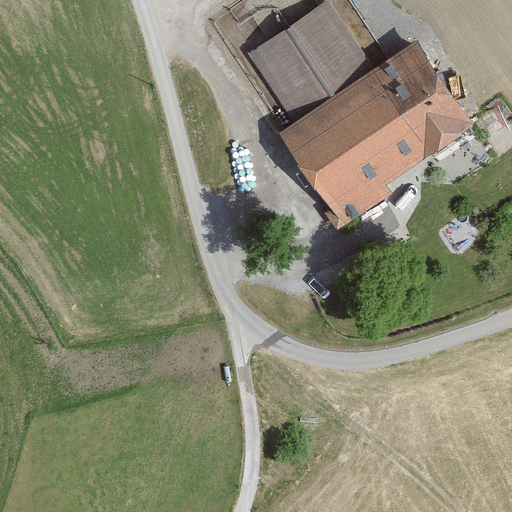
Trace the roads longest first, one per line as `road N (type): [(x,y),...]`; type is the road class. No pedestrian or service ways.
road 1 (unclassified): [(511,317),(366,358),(316,355),(265,335),(227,297),(216,270),(155,31)]
road 2 (track): [(227,297),(251,421),(251,472),(240,511)]
